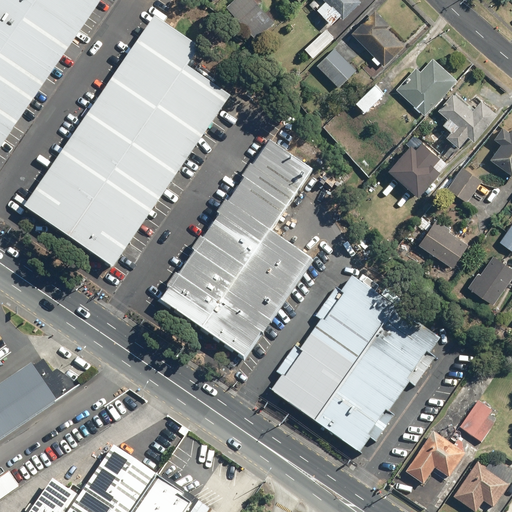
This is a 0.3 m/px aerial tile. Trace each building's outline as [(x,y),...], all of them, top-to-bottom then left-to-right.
[(0,0),(0,140),(95,0),(0,0)] [(165,0),(154,0),(146,15),(155,19),(165,0)] [(172,0),(163,10),(179,23),(187,13),(172,0)] [(281,20),(264,0),(235,0),(230,5),(258,39),(281,20)] [(328,0),(320,7),(334,23),(343,15),(346,18),(364,2),(362,0),(328,0)] [(378,8),(354,31),(377,55),(374,58),(380,64),(383,61),(386,65),(407,45),(389,27),(393,23),(378,8)] [(195,52),(155,25),(27,213),(113,271),(228,102),(182,71),(195,52)] [(328,27),(306,47),(315,57),(337,37),(328,27)] [(359,69),(336,46),(317,65),(340,88),(359,69)] [(400,87),(416,101),(412,106),(421,114),(425,109),(429,113),(460,79),(436,57),(424,70),(419,66),(400,87)] [(378,83),(358,102),(368,112),(388,93),(378,83)] [(478,108),(457,91),(441,111),(450,118),(446,124),(454,131),(452,134),(466,145),(474,134),(480,139),(501,113),(485,99),(478,108)] [(511,129),(505,125),(496,139),(503,144),(492,160),(511,173),(511,129)] [(413,144),(390,169),(420,197),(447,168),(440,162),(444,158),(425,140),(417,149),(413,144)] [(309,171),(268,144),(155,309),(240,366),(310,263),(266,234),(309,171)] [(484,177),(465,164),(450,187),(468,200),(484,177)] [(472,242),(437,218),(421,243),(456,267),(472,242)] [(511,225),(501,241),(511,249),(511,225)] [(507,248),(495,239),(490,246),(503,255),(507,248)] [(511,276),(511,264),(496,253),(483,272),(480,270),(471,283),(496,300),(511,276)] [(442,336),(353,276),(273,395),(361,454),(442,336)] [(34,366),(0,388),(0,446),(61,408),(34,366)] [(481,400),(461,428),(483,443),(503,415),(481,400)] [(469,453),(437,431),(408,472),(425,485),(437,468),(451,478),(469,453)] [(79,511),(119,511),(143,475),(116,457),(79,511)] [(488,466),(481,461),(454,498),(473,511),(476,511),(485,500),(496,508),(511,485),(511,483),(509,481),(511,476),(511,469),(494,457),(488,466)] [(0,479),(0,499),(1,500),(22,486),(11,471),(0,479)] [(70,511),(84,491),(56,473),(30,511),(70,511)] [(177,511),(182,506),(148,484),(129,511),(177,511)]
